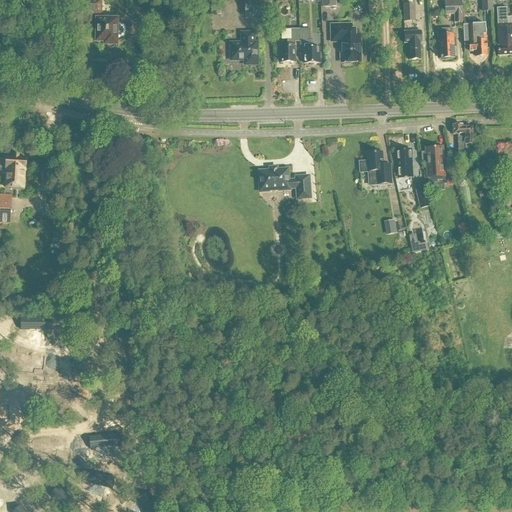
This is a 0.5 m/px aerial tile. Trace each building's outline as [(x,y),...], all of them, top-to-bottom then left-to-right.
[(85,13),(85,24),(85,27),(97,27),(96,43),(104,43),(104,46),(106,46),(106,47),(107,48),(107,49),(108,49),(109,50),(110,50),(111,50),(112,50),(113,50),(113,49),(114,48),(115,48),(115,47),(115,46),(117,46),(117,39),(120,39),(123,37),(124,32),(123,27),(120,22),(117,22),(117,18),(102,18),(103,0),(85,0),(85,13)] [(244,0),(245,17),(270,17),(269,0),(244,0)] [(403,0),(404,21),(416,20),(415,0),(403,0)] [(460,0),(444,0),(445,16),(454,16),(454,24),(462,24),(460,0)] [(481,0),(482,13),(493,12),(491,0),(481,0)] [(511,24),(508,25),(507,24),(507,9),(497,9),(498,48),(497,48),(498,57),(511,56),(511,24)] [(352,37),(352,26),(331,26),(332,43),(341,43),(341,48),(342,64),(345,64),(346,65),(350,65),(351,64),(356,64),(360,64),(359,37),(352,37)] [(485,26),(477,27),(463,27),(464,47),(470,47),(470,53),(475,53),(475,59),(487,58),(486,51),(489,50),(488,43),(486,43),(485,26)] [(437,30),(437,37),(437,44),(439,44),(440,60),(441,60),(441,61),(449,61),(449,59),(454,59),(453,48),(455,48),(455,41),(453,41),(452,29),(437,30)] [(300,43),(300,30),(291,30),(291,40),(287,40),(287,47),(281,47),(281,62),(280,62),(280,64),(282,64),(282,65),(289,65),(289,64),(294,64),(294,55),(296,55),(296,54),(294,54),(294,52),(295,52),(295,43),(300,43)] [(310,45),(310,30),(300,30),(300,46),(304,46),(304,65),(319,65),(319,49),(311,49),(311,45),(310,45)] [(422,43),(422,32),(404,33),(404,44),(409,44),(410,61),(418,61),(418,62),(421,62),(420,52),(422,52),(422,47),(420,47),(420,46),(419,46),(419,44),(422,43)] [(258,65),(257,44),(254,44),(254,34),(242,34),(242,44),(231,45),(232,61),(246,61),(246,66),(258,65)] [(464,129),(464,127),(453,127),(453,136),(457,136),(458,154),(470,153),(470,146),(473,146),(472,128),(464,129)] [(426,150),(426,154),(426,153),(425,153),(424,152),(423,153),(422,153),(422,154),(422,155),(422,162),(427,162),(428,177),(428,185),(439,185),(439,182),(444,181),(444,178),(443,168),(443,165),(444,163),(443,161),(442,149),(435,150),(435,149),(433,149),(433,150),(426,150)] [(398,153),(397,153),(398,170),(398,180),(412,179),(412,175),(411,152),(404,152),(404,151),(398,151),(398,153)] [(368,164),(361,164),(361,172),(368,172),(368,173),(369,186),(377,185),(389,184),(388,171),(382,172),(382,154),(374,154),(374,153),(368,153),(368,155),(367,155),(368,164)] [(19,156),(15,156),(14,159),(7,159),(7,157),(6,157),(5,169),(7,169),(5,188),(24,189),(25,171),(26,171),(27,159),(26,159),(26,160),(19,159),(19,156)] [(277,172),(277,169),(270,169),(270,172),(260,173),(261,183),(260,183),(260,193),(297,190),(298,200),(311,199),(309,177),(296,178),(296,181),(289,182),(288,171),(277,172)] [(426,185),(417,187),(421,207),(430,205),(426,185)] [(468,189),(462,190),(464,207),(471,206),(468,189)] [(478,193),(480,200),(488,198),(486,191),(478,193)] [(0,195),(0,224),(10,225),(12,196),(0,195)] [(466,224),(458,226),(461,240),(470,238),(466,224)] [(105,282),(94,285),(98,300),(109,297),(105,282)] [(102,310),(74,314),(76,325),(103,321),(102,310)] [(59,312),(31,313),(31,324),(59,323),(59,312)] [(22,341),(21,352),(49,354),(50,343),(22,341)] [(101,349),(73,354),(75,365),(103,360),(101,349)] [(48,369),(45,380),(72,386),(75,376),(48,369)] [(12,379),(0,379),(0,390),(13,390),(12,379)] [(129,399),(102,402),(103,413),(131,410),(129,399)] [(50,405),(48,416),(75,422),(77,411),(50,405)] [(96,423),(94,434),(122,439),(123,428),(96,423)] [(65,435),(59,445),(83,460),(89,451),(65,435)] [(161,439),(151,442),(161,469),(171,465),(161,439)] [(26,450),(20,459),(43,475),(50,465),(26,450)] [(3,465),(6,466),(9,466),(12,464),(14,460),(14,457),(12,454),(8,452),(5,453),(2,455),(0,458),(1,462),(3,465)] [(147,474),(144,485),(171,492),(174,482),(147,474)] [(81,480),(80,491),(108,494),(109,483),(81,480)] [(122,497),(120,508),(143,511),(147,511),(149,502),(122,497)] [(37,498),(31,507),(39,511),(60,511),(61,511),(37,498)]
